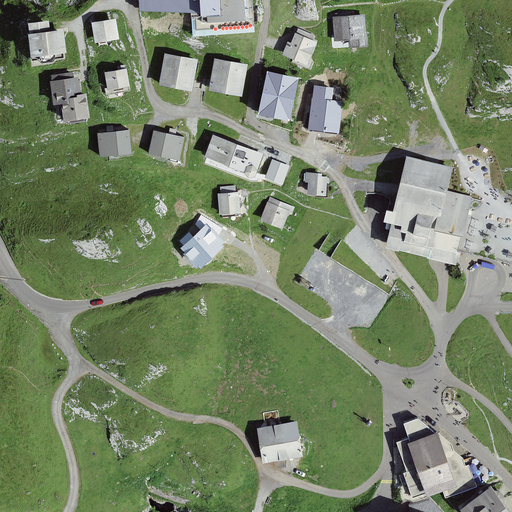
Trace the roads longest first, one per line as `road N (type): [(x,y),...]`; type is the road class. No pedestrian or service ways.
road 1 (residential): [(55,306),(80,364),(155,407),(225,423),(274,474),(330,492),(358,491),(383,468),(400,387)]
road 2 (tertiary): [(376,367),(285,300),(230,278),(55,306)]
road 3 (residential): [(132,0),(156,102),(221,118),(324,166)]
road 4 (residential): [(343,185),(443,338)]
road 5 (residential): [(414,397),(511,486)]
